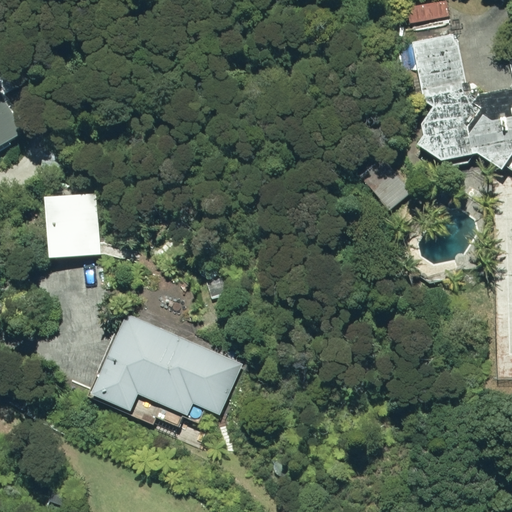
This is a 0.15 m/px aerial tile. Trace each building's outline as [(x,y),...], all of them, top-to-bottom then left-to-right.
[(452,24),(452,7),(417,9),(417,11),(409,11),(410,24),(417,24),(418,25),(452,24)] [(452,40),(452,35),(410,42),(419,99),(429,108),(416,124),(418,136),(413,145),(436,161),(440,160),(450,166),(467,163),(473,153),(497,170),(501,164),(511,171),(511,58),(508,59),(511,84),(508,88),(475,94),(474,88),(468,89),(467,82),(464,83),(456,39),(452,40)] [(0,153),(26,137),(0,96),(0,153)] [(412,193),(389,167),(371,183),(394,209),(412,193)] [(45,207),(51,270),(103,264),(96,202),(45,207)] [(113,260),(135,266),(137,255),(115,250),(113,260)] [(213,303),(229,298),(223,282),(208,287),(213,303)] [(134,395),(184,415),(189,404),(218,416),(242,365),(120,312),(85,395),(127,412),(134,395)] [(43,494),(57,498),(60,487),(46,485),(43,494)]
